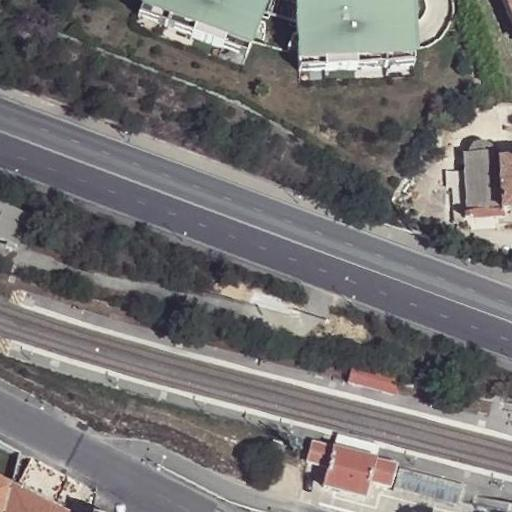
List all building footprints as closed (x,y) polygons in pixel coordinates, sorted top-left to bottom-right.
[(144,0),(143,4),(170,14),(168,17),(195,27),(192,35),(223,47),(227,35),(251,44),(255,36),(258,26),(265,8),(254,4),(255,0),(144,0)] [(255,0),(254,4),(265,8),(268,0),(255,0)] [(307,0),(296,0),(297,19),(309,18),(307,0)] [(307,0),(309,18),(297,19),(298,38),(298,48),(299,58),(325,57),(325,69),(358,67),(358,59),(386,58),(386,54),(414,53),(412,14),(400,14),(399,0),(307,0)] [(411,0),(399,0),(400,14),(412,14),(411,0)] [(170,14),(143,4),(139,15),(192,35),(195,27),(168,17),(170,14)] [(258,26),(255,36),(263,39),(262,28),(258,26)] [(227,35),(223,47),(247,56),(251,44),(227,35)] [(293,38),(289,49),(298,48),(298,38),(293,38)] [(358,59),(358,67),(386,66),(414,65),(414,53),(386,54),(386,58),(358,59)] [(325,57),(299,58),(299,70),(325,69),(325,57)] [(494,120),(494,105),(450,107),(450,122),(494,120)] [(499,213),(497,162),(496,156),(491,156),(491,154),(488,148),(482,145),(475,146),(470,151),(469,157),(464,157),(466,222),(501,221),(502,214),(499,213)] [(511,161),(497,162),(499,213),(502,214),(511,213),(511,161)] [(0,243),(19,250),(30,217),(0,206),(0,243)] [(396,379),(351,368),(348,380),(347,384),(392,396),(393,392),(396,379)] [(333,449),(374,460),(378,450),(336,438),(333,449)] [(328,468),(333,449),(312,443),(307,462),(328,468)] [(18,453),(6,446),(3,456),(16,461),(18,453)] [(370,477),(374,460),(333,449),(328,468),(322,488),(335,491),(364,499),(368,483),(370,477)] [(395,466),(374,460),(370,477),(374,478),(372,484),(389,488),(392,476),(395,466)] [(450,488),(452,484),(399,469),(392,493),(446,507),(447,504),(449,492),(450,488)] [(22,477),(13,473),(12,478),(19,482),(22,477)] [(90,511),(95,493),(65,477),(58,508),(10,485),(2,511),(90,511)] [(0,511),(2,511),(10,485),(0,479),(0,511)] [(449,492),(447,504),(457,507),(458,503),(461,491),(450,488),(449,492)]
